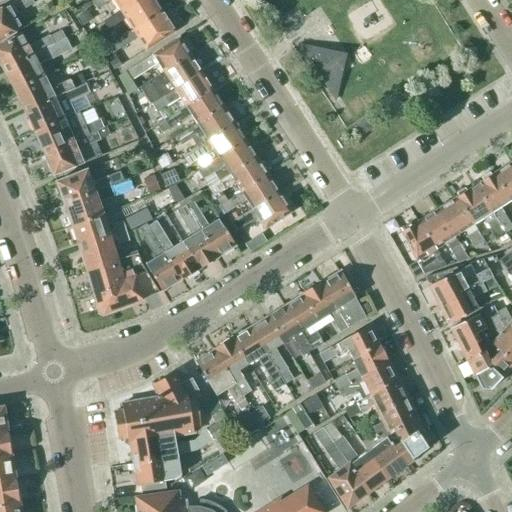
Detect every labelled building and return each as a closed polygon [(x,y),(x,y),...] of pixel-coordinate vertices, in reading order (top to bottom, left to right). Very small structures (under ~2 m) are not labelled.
[(0,41),(21,29),(13,15),(16,13),(35,4),(32,0),(6,0),(2,3),(4,7),(0,9),(0,41)] [(120,11),(137,0),(95,0),(92,3),(97,11),(114,0),(120,11)] [(133,30),(161,12),(153,0),(137,0),(120,11),(121,11),(104,22),(109,30),(126,19),(133,30)] [(276,14),(286,8),(281,0),(271,0),(268,2),(276,14)] [(81,27),(92,20),(86,10),(75,17),(81,27)] [(161,12),(133,30),(133,31),(101,51),(112,71),(121,65),(114,54),(138,39),(146,50),(174,32),(161,12)] [(50,37),(49,36),(28,46),(21,35),(0,46),(0,63),(4,71),(33,56),(33,55),(65,39),(61,31),(50,37)] [(15,90),(49,74),(44,63),(64,54),(71,50),(66,39),(65,39),(33,55),(33,56),(4,71),(15,90)] [(157,64),(163,73),(189,56),(178,39),(118,77),(128,96),(137,90),(132,81),(157,64)] [(304,53),(300,47),(299,48),(333,101),(334,100),(330,94),(334,92),(337,78),(335,75),(337,73),(340,64),(336,56),(326,54),(323,56),(320,53),(308,50),(304,53)] [(163,73),(140,87),(146,96),(168,82),(174,90),(174,91),(201,75),(189,56),(163,73)] [(76,88),(85,83),(81,74),(70,80),(50,88),(44,77),(49,75),(49,74),(15,90),(15,91),(25,112),(76,88)] [(185,107),(212,91),(201,75),(174,91),(174,90),(152,104),(157,113),(179,99),(185,107)] [(81,97),(76,88),(25,112),(35,133),(65,120),(57,104),(62,102),(63,106),(81,97)] [(196,125),(223,108),(212,91),(185,107),(156,125),(162,134),(190,116),(196,124),(196,125)] [(208,143),(234,125),(223,108),(196,125),(196,124),(175,137),(181,146),(191,140),(197,148),(197,149),(208,143)] [(360,138),(373,129),(367,119),(353,128),(360,138)] [(89,135),(85,126),(74,130),(70,132),(65,120),(35,133),(44,154),(89,135)] [(99,120),(92,123),(95,132),(96,131),(102,129),(99,120)] [(218,159),(244,142),(234,125),(208,143),(197,149),(197,148),(183,157),(189,166),(213,150),(218,159)] [(102,129),(96,131),(100,141),(110,137),(106,127),(102,129)] [(89,135),(44,154),(53,176),(83,163),(78,151),(101,141),(100,141),(96,131),(95,132),(89,135)] [(219,183),(256,159),(244,142),(218,159),(197,172),(202,181),(213,174),(219,183)] [(156,159),(161,170),(172,165),(167,154),(156,159)] [(241,194),(267,176),(256,159),(219,183),(208,190),(214,198),(235,184),(241,194)] [(511,162),(493,174),(511,202),(511,203),(511,162)] [(166,189),(180,183),(174,169),(159,175),(166,189)] [(64,205),(111,186),(123,181),(120,171),(107,176),(91,183),(87,171),(56,183),(64,205)] [(511,202),(493,174),(491,176),(489,173),(480,179),(482,182),(474,186),(504,232),(505,234),(511,230),(511,226),(501,208),(511,202)] [(149,196),(160,191),(154,175),(142,180),(149,196)] [(252,211),(278,194),(267,176),(241,194),(220,206),(225,215),(246,202),(251,210),(252,211)] [(184,201),(175,185),(170,189),(167,191),(174,206),(184,201)] [(72,227),(102,215),(97,198),(101,197),(103,201),(115,196),(111,186),(64,205),(72,227)] [(495,238),(504,232),(474,186),(466,192),(464,189),(455,195),(457,197),(456,198),(473,226),(474,226),(483,220),(495,238)] [(252,211),(251,210),(231,223),(236,232),(235,232),(242,242),(253,235),(247,225),(257,219),(264,230),(290,213),(278,194),(252,211)] [(483,240),(474,226),(473,226),(456,198),(437,210),(454,238),(455,238),(465,231),(475,245),(483,240)] [(189,216),(216,260),(217,259),(217,258),(235,247),(219,221),(208,227),(192,201),(185,206),(191,215),(189,216)] [(468,259),(455,238),(454,238),(437,210),(418,222),(436,250),(446,244),(458,263),(468,259)] [(135,214),(124,220),(130,231),(141,226),(135,214)] [(109,237),(126,232),(123,222),(111,225),(113,230),(108,231),(102,215),(72,227),(79,248),(109,237)] [(198,271),(216,260),(189,216),(182,220),(192,237),(181,243),(198,271)] [(198,271),(181,243),(173,248),(157,222),(148,227),(147,224),(146,225),(181,281),(198,271)] [(445,267),(436,250),(418,222),(411,227),(409,224),(400,230),(402,233),(400,234),(422,275),(445,267)] [(146,225),(147,224),(146,224),(142,226),(134,231),(138,243),(143,241),(155,260),(145,266),(161,292),(179,281),(180,282),(181,281),(146,225)] [(117,245),(129,242),(126,232),(109,237),(79,248),(86,271),(93,268),(117,260),(112,242),(116,241),(117,245)] [(267,242),(262,234),(253,240),(258,248),(267,242)] [(86,271),(98,313),(103,316),(130,306),(158,293),(140,265),(136,253),(117,260),(93,268),(86,271)] [(439,306),(489,280),(485,271),(477,275),(477,276),(464,283),(458,272),(429,287),(430,290),(429,292),(432,297),(434,298),(439,306)] [(320,285),(348,328),(365,317),(355,299),(354,299),(340,272),(320,284),(320,285)] [(489,280),(439,306),(443,314),(442,317),(444,322),(447,323),(448,325),(478,311),(472,300),(486,293),(485,292),(494,288),(489,280)] [(320,285),(320,284),(320,283),(300,295),(301,296),(318,322),(327,316),(338,334),(348,328),(320,285)] [(307,329),(318,322),(301,296),(283,308),(311,352),(322,344),(319,339),(320,339),(315,329),(309,333),(307,329)] [(303,357),(311,352),(283,308),(266,318),(282,344),(291,338),(303,357)] [(504,309),(496,314),(497,315),(501,323),(511,333),(511,318),(510,321),(504,309)] [(467,361),(480,354),(475,344),(479,342),(476,335),(486,330),(478,315),(450,329),(467,361)] [(511,333),(501,323),(497,315),(490,319),(498,336),(491,343),(492,346),(511,363),(511,333)] [(275,348),(282,344),(266,318),(249,329),(279,375),(288,370),(275,348)] [(352,359),(378,343),(369,325),(318,355),(323,363),(346,349),(352,359)] [(285,385),(279,375),(249,329),(231,340),(248,365),(257,360),(268,377),(265,379),(274,392),(285,385)] [(231,340),(231,339),(212,351),(213,352),(212,352),(247,406),(253,402),(251,400),(254,398),(250,393),(251,391),(239,371),(248,365),(231,340)] [(338,390),(391,360),(381,342),(378,343),(352,359),(357,368),(333,382),(338,390)] [(501,378),(511,364),(511,363),(492,346),(494,349),(498,352),(489,362),(484,352),(480,354),(467,361),(473,375),(480,390),(489,391),(501,379),(501,378)] [(240,410),(247,406),(212,352),(195,363),(211,388),(216,396),(226,390),(236,405),(237,405),(240,410)] [(370,396),(397,381),(387,362),(391,360),(338,390),(342,398),(364,385),(369,396),(370,396)] [(310,391),(325,382),(318,370),(303,379),(310,391)] [(130,444),(137,486),(173,480),(181,475),(174,436),(194,433),(193,429),(201,428),(195,399),(201,396),(191,379),(181,385),(174,374),(152,385),(158,397),(157,397),(157,399),(121,405),(122,411),(113,413),(118,440),(127,438),(128,445),(130,444)] [(378,415),(406,399),(397,381),(370,396),(369,396),(356,403),(356,404),(344,410),(348,418),(360,412),(360,411),(372,404),(378,415)] [(319,393),(324,402),(336,395),(330,386),(319,393)] [(307,415),(322,406),(315,395),(300,404),(307,415)] [(389,433),(415,418),(406,399),(378,415),(381,423),(373,428),(372,429),(378,440),(383,436),(385,439),(386,437),(390,436),(389,433)] [(298,434),(311,426),(299,406),(285,414),(298,434)] [(261,407),(251,413),(259,425),(269,419),(261,407)] [(247,408),(234,416),(243,431),(256,423),(247,408)] [(214,424),(225,418),(222,411),(210,417),(214,424)] [(225,418),(214,424),(205,429),(213,442),(215,440),(217,444),(228,438),(226,434),(230,432),(225,423),(226,422),(225,418)] [(386,437),(405,464),(427,448),(418,437),(423,434),(415,418),(389,433),(390,436),(386,437)] [(372,429),(373,428),(370,422),(362,426),(367,437),(371,436),(376,444),(379,442),(378,440),(372,429)] [(387,480),(367,451),(358,458),(342,437),(341,437),(331,423),(322,428),(367,493),(373,489),(373,490),(387,480)] [(360,498),(367,493),(322,428),(313,433),(324,450),(339,472),(329,479),(347,509),(361,499),(360,498)] [(238,444),(249,438),(244,431),(234,437),(238,444)] [(0,458),(11,457),(11,456),(8,434),(0,435),(0,458)] [(405,464),(386,437),(385,439),(383,436),(378,440),(379,442),(376,444),(367,451),(387,480),(399,471),(398,470),(405,464)] [(0,483),(15,481),(15,479),(14,479),(11,457),(0,458),(0,483)] [(0,507),(19,505),(18,504),(19,503),(15,481),(0,483),(0,507)] [(323,511),(308,486),(281,503),(280,501),(261,511),(183,511),(181,493),(170,492),(159,497),(138,500),(139,511),(323,511)]
